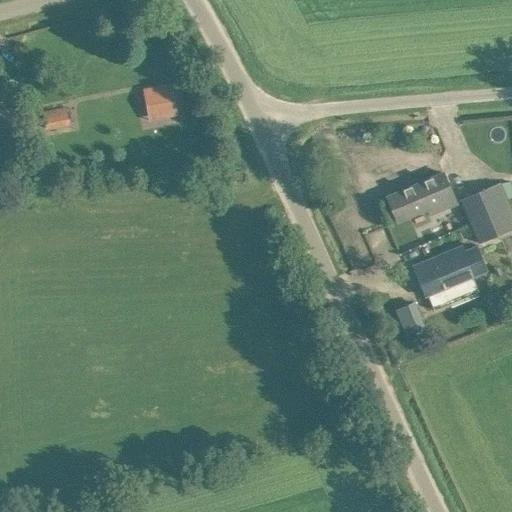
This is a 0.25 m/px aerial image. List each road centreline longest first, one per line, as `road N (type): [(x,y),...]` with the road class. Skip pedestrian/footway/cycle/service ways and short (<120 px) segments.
road 1 (unclassified): [(436,511),(256,121)]
road 2 (unclassified): [(256,121),(511,93)]
road 3 (unclassified): [(256,121),(194,0)]
